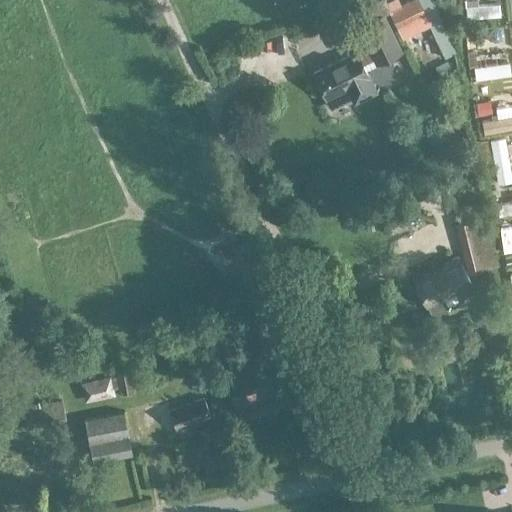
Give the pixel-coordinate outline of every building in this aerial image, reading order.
[(398,0),(389,0),(387,1),(391,9),(389,10),(390,12),(399,30),(403,39),(428,26),(432,25),(419,0),(409,0),(401,4),(398,0)] [(492,0),(469,0),(470,11),(494,8),(492,0)] [(358,50),(315,71),(327,96),(332,107),(354,96),(356,100),(377,90),(366,66),(364,62),(375,57),(377,61),(402,49),(385,14),(360,27),(369,45),(358,50)] [(511,49),(490,49),(490,56),(481,56),(481,66),(511,66),(511,49)] [(440,76),(452,70),(447,60),(435,66),(440,76)] [(494,111),(511,107),(511,89),(491,93),(494,111)] [(477,116),(491,113),(489,101),(475,103),(477,116)] [(511,127),(491,129),(492,141),(511,140),(511,127)] [(501,183),(511,181),(511,153),(511,146),(495,149),(501,183)] [(392,195),(400,215),(414,209),(406,190),(392,195)] [(456,225),(470,273),(482,269),(487,283),(499,280),(495,266),(497,265),(483,217),(478,200),(454,207),(459,224),(456,225)] [(415,280),(418,286),(411,289),(417,300),(422,298),(426,307),(428,306),(432,315),(448,308),(448,306),(444,298),(455,293),(461,303),(477,295),(472,285),(473,284),(459,258),(415,280)] [(59,344),(78,397),(110,386),(100,358),(110,354),(116,372),(138,364),(117,304),(94,312),(101,332),(92,336),(91,333),(59,344)] [(479,325),(481,324),(493,319),(490,312),(476,317),(479,325)] [(242,417),(258,411),(260,419),(276,413),(273,406),(277,404),(272,390),(273,390),(263,362),(225,376),(235,404),(237,403),(242,417)] [(21,445),(39,494),(69,483),(47,423),(51,422),(39,388),(17,396),(29,430),(37,427),(41,438),(21,445)] [(490,424),(488,413),(478,415),(480,426),(490,424)]
